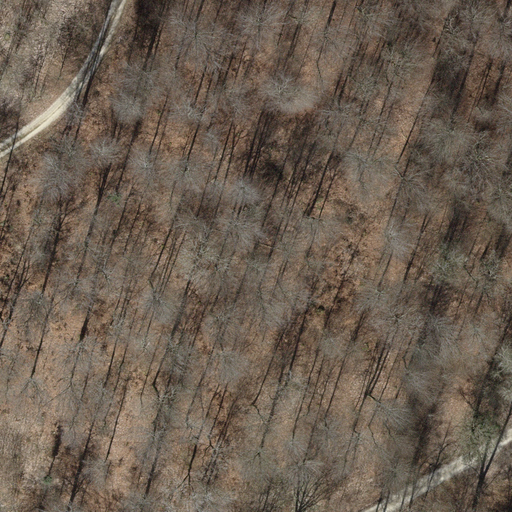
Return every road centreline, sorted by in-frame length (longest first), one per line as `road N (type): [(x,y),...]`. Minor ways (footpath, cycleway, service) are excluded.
road 1 (track): [(439,470),(511,273)]
road 2 (track): [(123,0),(99,56),(41,131),(0,155)]
road 3 (track): [(375,511),(511,429)]
